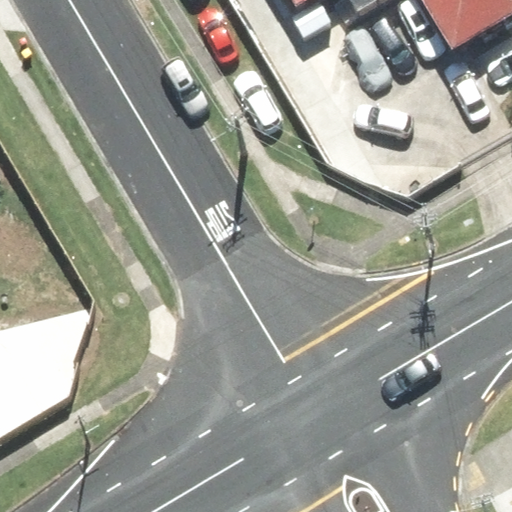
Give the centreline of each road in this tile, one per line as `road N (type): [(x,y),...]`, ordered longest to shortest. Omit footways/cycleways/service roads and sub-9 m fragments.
road 1 (residential): [(321,418),(77,0)]
road 2 (residential): [(321,418),(511,306)]
road 3 (residential): [(159,511),(321,418)]
